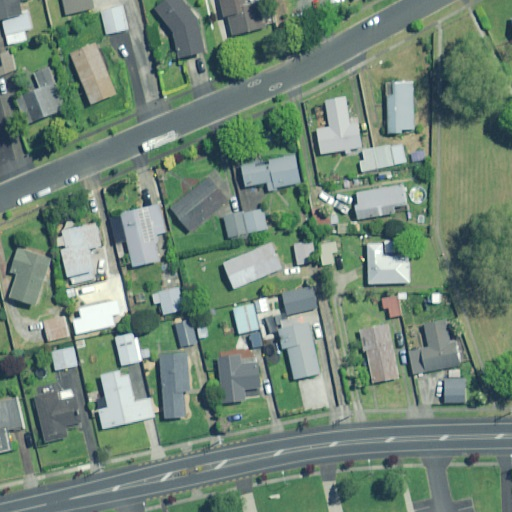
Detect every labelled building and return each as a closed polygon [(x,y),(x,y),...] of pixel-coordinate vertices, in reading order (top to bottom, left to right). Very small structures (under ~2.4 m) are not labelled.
[(19,6),(34,2),(33,0),(0,0),(0,21),(3,21),(9,45),(27,41),(25,31),(32,29),(28,11),(23,12),(21,13),(19,6)] [(94,9),(92,0),(61,0),(66,16),(94,9)] [(198,20),(184,0),(165,0),(155,7),(172,32),(179,60),(207,53),(198,20)] [(251,5),(249,0),(220,0),(225,18),(228,17),(233,36),(266,28),(259,2),(251,5)] [(128,30),(123,7),(102,11),(107,35),(128,30)] [(118,95),(97,46),(73,56),(93,105),(118,95)] [(10,54),(0,57),(0,78),(16,73),(10,54)] [(66,110),(49,68),(28,76),(35,93),(18,99),(28,125),(66,110)] [(388,83),(389,134),(403,133),(403,130),(415,130),(413,83),(388,83)] [(318,130),(322,155),(345,151),(345,155),(353,154),(352,149),(362,148),(357,122),(350,123),(349,118),(335,120),(336,127),(318,130)] [(406,163),(403,146),(392,148),(392,146),(364,151),(366,162),(361,163),(363,172),(406,163)] [(300,184),(295,154),(283,157),(284,160),(241,168),(245,188),(267,184),(269,193),(278,191),(277,188),(300,184)] [(229,202),(209,178),(172,209),(191,232),(229,202)] [(406,205),(404,187),(357,194),(359,205),(356,206),(358,220),(395,214),(394,207),(406,205)] [(133,267),(160,262),(156,244),(161,243),(159,234),(166,233),(160,206),(122,214),(133,267)] [(267,230),(262,209),(224,218),(229,238),(267,230)] [(68,249),(63,250),(70,278),(72,277),(73,284),(97,279),(90,249),(102,247),(97,224),(64,231),(68,249)] [(294,245),(298,266),(314,262),(313,258),(316,258),(312,241),(294,245)] [(338,252),(334,241),(320,246),(323,257),(338,252)] [(283,269),(272,244),(224,264),(235,289),(283,269)] [(383,258),(383,245),(368,245),(369,284),(410,283),(409,257),(383,258)] [(51,260),(19,250),(14,267),(21,269),(12,299),(37,307),(51,260)] [(185,310),(179,288),(152,295),(155,305),(161,303),(165,315),(185,310)] [(317,310),(313,289),(284,294),(288,316),(317,310)] [(265,298),(255,302),(259,314),(269,310),(265,298)] [(401,316),(399,299),(383,302),(386,319),(401,316)] [(259,330),(254,305),(234,309),(240,334),(259,330)] [(66,318),(38,324),(42,340),(48,339),(49,342),(70,337),(66,318)] [(197,344),(192,320),(176,323),(181,348),(197,344)] [(206,321),(195,323),(199,340),(210,338),(206,321)] [(451,345),(446,322),(426,326),(430,348),(409,352),(414,374),(460,365),(456,344),(451,345)] [(320,374),(309,324),(278,331),(282,349),(288,348),(295,380),(320,374)] [(399,378),(388,326),(362,331),(373,384),(399,378)] [(116,338),(122,366),(142,362),(142,360),(151,358),(149,349),(140,351),(136,333),(116,338)] [(78,366),(74,348),(52,353),(56,371),(78,366)] [(190,392),(187,354),(162,356),(167,419),(185,418),(183,392),(190,392)] [(241,363),(240,355),(220,357),(225,404),(247,401),(246,390),(261,389),(258,361),(241,363)] [(456,380),(456,371),(446,371),(446,403),(466,403),(466,380),(456,380)] [(122,378),(121,372),(102,376),(110,409),(100,411),(104,430),(155,418),(151,399),(136,403),(129,376),(122,378)] [(81,423),(74,389),(36,398),(46,443),(68,438),(65,427),(81,423)] [(25,427),(18,398),(0,402),(0,453),(12,451),(8,431),(25,427)]
